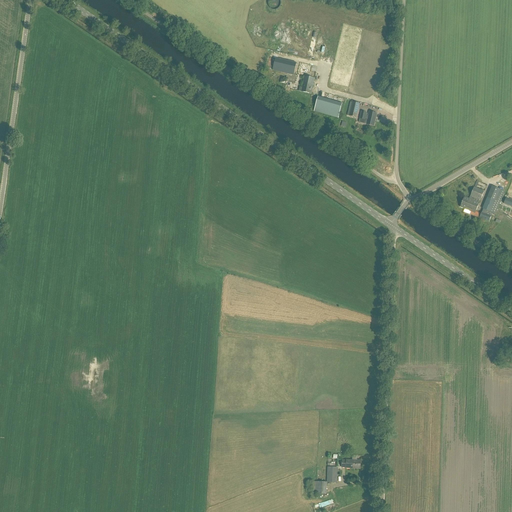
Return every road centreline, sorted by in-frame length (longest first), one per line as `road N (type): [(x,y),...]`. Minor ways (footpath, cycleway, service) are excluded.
road 1 (secondary): [(390,225),(64,0)]
road 2 (unclassified): [(395,182),(126,0)]
road 3 (unknown): [(45,0),(287,166)]
road 4 (unclassified): [(381,511),(394,228)]
road 5 (unclassified): [(0,207),(29,0)]
road 6 (unclassified): [(395,182),(403,0)]
road 7 (secondary): [(511,309),(394,228)]
road 8 (unclassified): [(511,269),(411,200)]
